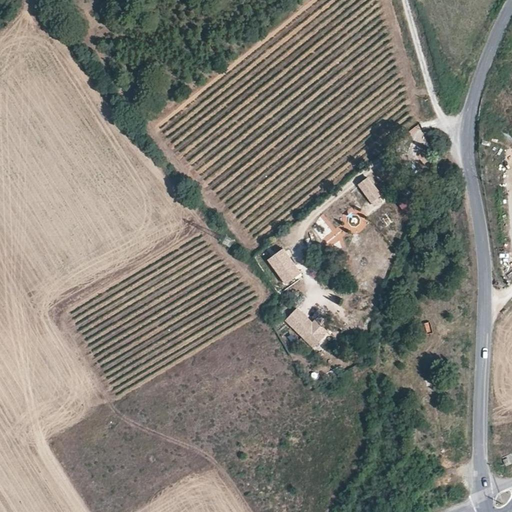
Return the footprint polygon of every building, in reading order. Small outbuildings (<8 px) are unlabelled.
[(387,161),(380,167),(384,173),(392,166),(387,161)] [(382,196),(369,180),(358,188),(371,204),(382,196)] [(409,188),(394,199),(405,214),(420,202),(409,188)] [(359,211),(345,222),(356,236),(370,225),(359,211)] [(322,215),(330,250),(345,246),(343,237),(346,236),(342,221),(332,223),(330,213),(322,215)] [(284,249),(269,261),(287,285),(303,274),(284,249)] [(287,322),(316,348),(329,333),(316,320),(314,323),(299,309),(287,322)]
